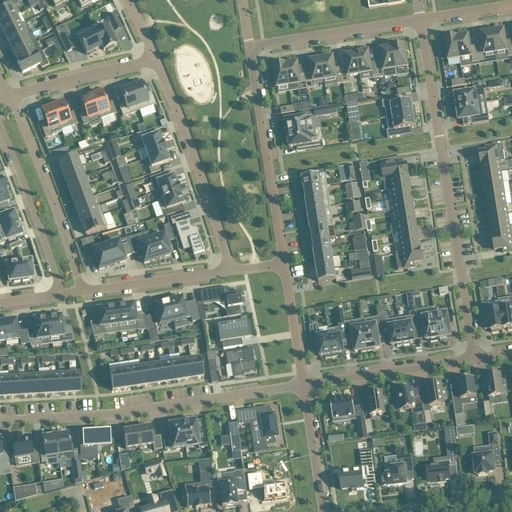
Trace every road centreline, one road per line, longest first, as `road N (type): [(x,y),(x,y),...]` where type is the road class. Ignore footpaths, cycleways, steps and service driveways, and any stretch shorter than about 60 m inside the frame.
road 1 (residential): [(420,20),(474,360)]
road 2 (residential): [(0,420),(303,386)]
road 3 (residential): [(154,60),(229,273)]
road 4 (residential): [(284,267),(249,46)]
road 5 (residential): [(82,291),(10,96)]
road 6 (residential): [(56,295),(0,129)]
road 7 (residential): [(420,20),(249,46)]
road 8 (residential): [(303,386),(474,360)]
road 9 (residential): [(10,96),(154,60)]
road 10 (residential): [(229,273),(82,291)]
road 11 (residential): [(324,511),(303,386)]
road 12 (residential): [(303,386),(284,267)]
